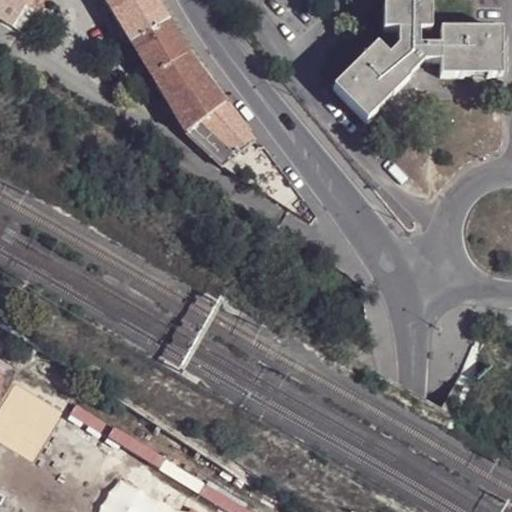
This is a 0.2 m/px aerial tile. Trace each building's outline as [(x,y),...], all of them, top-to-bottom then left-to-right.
[(0,0),(0,20),(10,28),(24,7),(37,16),(46,1),(43,0),(0,0)] [(154,0),(104,0),(188,136),(224,107),(200,74),(188,56),(167,21),(154,0)] [(511,0),(383,0),(383,32),(398,31),(398,48),(388,58),(377,46),(333,89),(368,122),(411,80),(410,78),(424,64),(440,64),(441,79),(501,78),(501,32),(440,31),(439,47),(420,48),(419,32),(431,31),(430,0),(511,0)] [(239,127),(224,107),(188,136),(224,168),(253,146),(239,127)] [(123,460),(208,511),(264,511),(265,511),(139,434),(123,460)]
